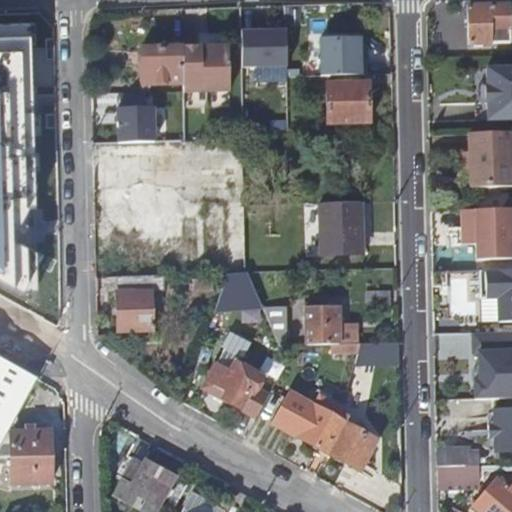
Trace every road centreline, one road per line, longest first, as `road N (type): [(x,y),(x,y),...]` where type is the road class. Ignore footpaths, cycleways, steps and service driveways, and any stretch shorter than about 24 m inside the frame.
road 1 (residential): [(408,0),(419,511)]
road 2 (residential): [(80,360),(71,0)]
road 3 (residential): [(326,511),(182,431),(80,360)]
road 4 (residential): [(80,360),(83,511)]
